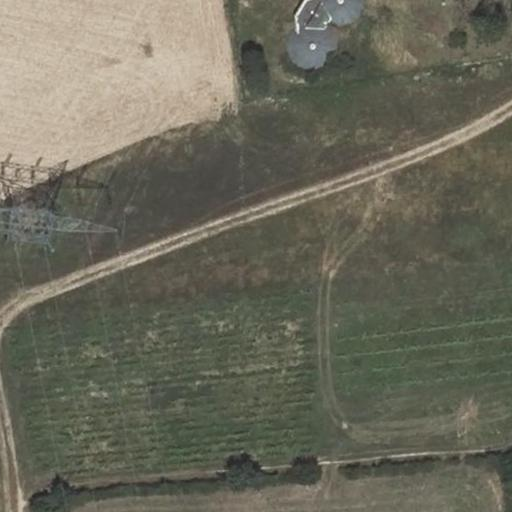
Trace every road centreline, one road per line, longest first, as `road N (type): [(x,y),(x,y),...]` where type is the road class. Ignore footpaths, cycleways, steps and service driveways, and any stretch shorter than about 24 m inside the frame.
road 1 (track): [(0,309),(20,291),(410,158),(511,106)]
road 2 (track): [(511,444),(12,488)]
